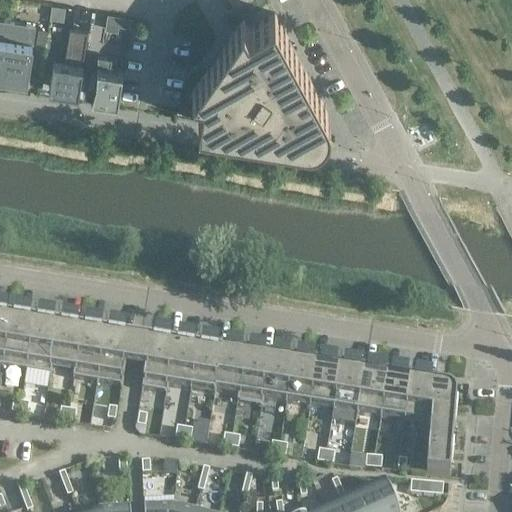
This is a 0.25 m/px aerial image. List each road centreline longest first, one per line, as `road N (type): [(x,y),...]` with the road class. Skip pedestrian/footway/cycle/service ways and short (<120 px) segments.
road 1 (residential): [(0,273),(456,348),(489,333)]
road 2 (residential): [(305,0),(489,333)]
road 3 (residential): [(489,333),(506,372),(497,511)]
